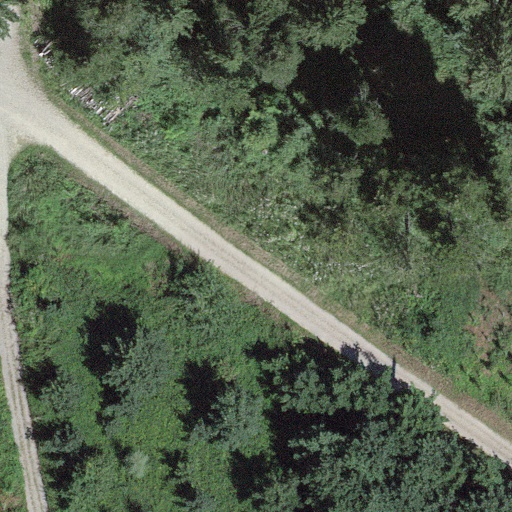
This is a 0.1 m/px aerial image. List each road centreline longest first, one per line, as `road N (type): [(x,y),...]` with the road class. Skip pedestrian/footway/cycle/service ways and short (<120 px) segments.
road 1 (track): [(511,459),(0,97)]
road 2 (track): [(4,0),(13,381),(31,511)]
